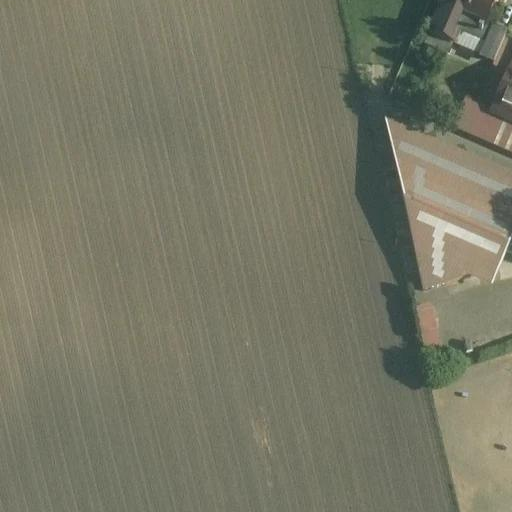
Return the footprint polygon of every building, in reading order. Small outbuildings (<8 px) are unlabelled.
[(495,3),(487,0),(442,0),(437,11),(439,12),(428,38),(448,47),(455,32),(486,46),(493,30),(485,27),(495,3)] [(505,35),(493,30),(486,46),(480,60),(493,65),(505,35)] [(511,73),(494,115),(482,143),(511,156),(511,73)] [(482,143),(494,115),(465,103),(453,131),(482,143)] [(511,177),(384,123),(421,294),(498,272),(505,257),(511,240),(511,177)] [(428,357),(444,355),(437,305),(421,307),(428,357)]
